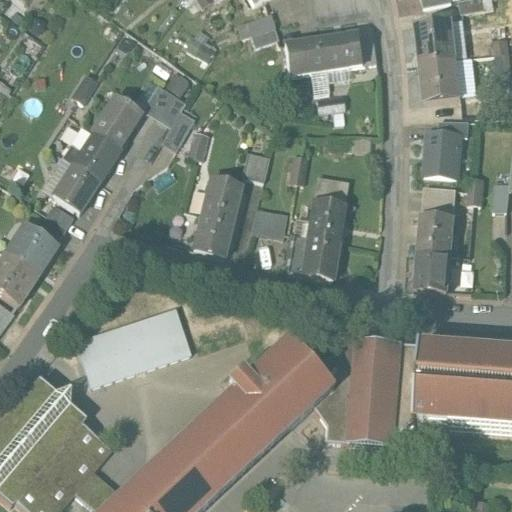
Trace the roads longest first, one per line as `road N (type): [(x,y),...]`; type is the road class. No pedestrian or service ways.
road 1 (residential): [(386,307),(392,110),(374,0)]
road 2 (residential): [(0,377),(99,244)]
road 3 (residential): [(231,276),(386,307)]
road 4 (residential): [(99,244),(231,276)]
road 5 (residential): [(386,307),(511,320)]
